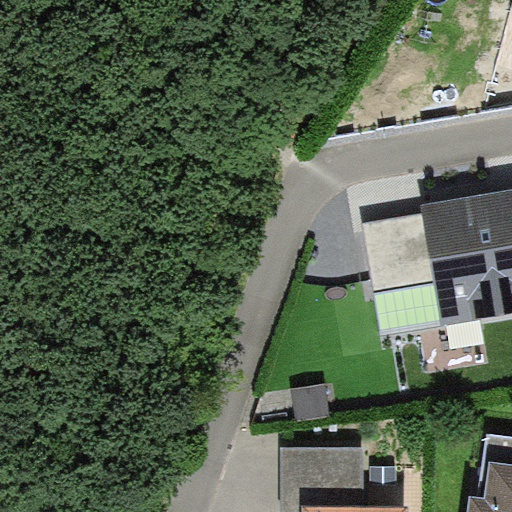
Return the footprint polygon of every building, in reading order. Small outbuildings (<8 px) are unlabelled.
[(511,191),(485,196),(421,206),(422,214),(434,285),(441,327),(511,315),(511,191)] [(434,285),(422,214),(361,225),(373,296),(434,285)] [(325,386),(293,390),(297,422),(329,417),(325,386)] [(511,439),(487,437),(484,465),(490,466),(511,469),(511,439)] [(361,511),(362,452),(281,452),(281,511),(302,511),(358,511),(361,511)] [(511,511),(511,469),(490,466),(485,503),(471,501),(468,511),(511,511)]
